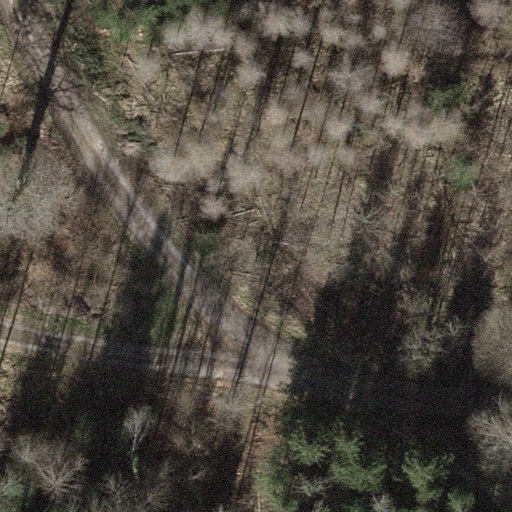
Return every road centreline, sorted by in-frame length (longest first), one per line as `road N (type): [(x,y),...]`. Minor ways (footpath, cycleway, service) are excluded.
road 1 (track): [(511,481),(212,301),(74,120),(14,0)]
road 2 (track): [(384,399),(0,319)]
road 3 (track): [(384,399),(511,396)]
